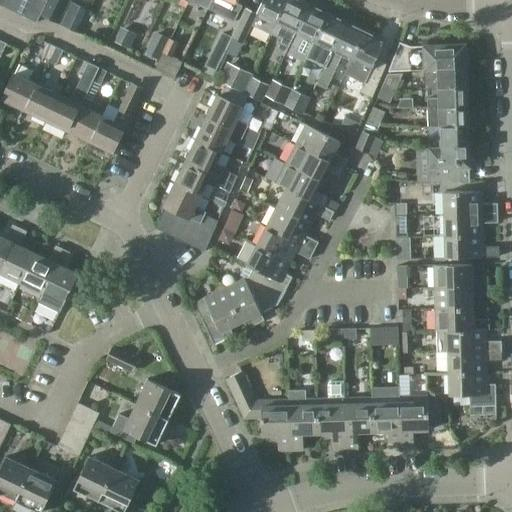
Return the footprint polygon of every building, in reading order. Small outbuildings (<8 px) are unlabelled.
[(15,12),(20,0),(6,0),(4,7),(15,12)] [(26,17),(35,0),(20,0),(15,12),(26,17)] [(37,22),(40,14),(47,1),(44,0),(35,0),(26,17),(37,22)] [(49,0),(42,15),(56,21),(65,0),(49,0)] [(69,0),(58,23),(78,33),(89,10),(69,0)] [(190,0),(189,4),(197,8),(199,4),(209,9),(213,0),(190,0)] [(213,0),(209,9),(235,22),(243,5),(237,2),(238,0),(213,0)] [(247,10),(233,39),(243,44),(252,25),(272,34),(277,24),(288,0),(265,0),(258,15),(247,10)] [(288,0),(277,24),(272,34),(283,39),(277,52),(284,55),(286,53),(308,6),(294,0),(288,0)] [(308,6),(286,53),(292,56),(304,62),(307,55),(327,15),(308,6)] [(307,55),(304,62),(308,53),(326,62),(345,24),(327,15),(307,55)] [(328,63),(318,84),(327,88),(342,56),(351,60),(364,33),(345,24),(326,62),(328,63)] [(159,58),(168,38),(155,31),(145,51),(159,58)] [(127,51),(133,38),(120,32),(114,45),(127,51)] [(221,33),(215,45),(226,50),(232,38),(221,33)] [(351,60),(344,73),(354,78),(365,83),(364,86),(360,92),(373,97),(386,65),(376,60),(383,46),(380,45),(381,41),(364,33),(351,60)] [(174,82),(182,65),(172,60),(179,45),(182,39),(173,35),(170,41),(171,41),(155,73),(174,82)] [(48,61),(54,48),(46,44),(39,57),(48,61)] [(411,46),(400,44),(389,71),(426,70),(465,68),(465,62),(468,62),(468,50),(465,50),(465,45),(411,46)] [(56,65),(62,52),(54,48),(48,61),(56,65)] [(220,62),(209,57),(202,72),(213,77),(220,62)] [(24,110),(37,84),(28,80),(33,70),(18,63),(1,98),(24,110)] [(240,93),(248,78),(249,75),(224,63),(215,81),(240,93)] [(426,88),(437,88),(466,87),(465,68),(426,70),(426,88)] [(100,87),(106,73),(98,69),(91,83),(100,87)] [(393,93),(401,74),(386,74),(380,87),(393,93)] [(259,102),(261,96),(266,86),(248,78),(240,93),(259,102)] [(58,94),(46,120),(68,131),(80,105),(91,83),(83,79),(72,101),(58,94)] [(280,106),(288,90),(269,80),(266,86),(261,96),(280,106)] [(46,120),(58,94),(37,84),(24,110),(46,120)] [(253,142),(256,134),(243,128),(245,126),(236,122),(242,109),(238,107),(244,97),(222,86),(217,97),(206,119),(253,142)] [(112,152),(141,92),(130,87),(116,115),(106,111),(103,116),(102,116),(89,142),(112,152)] [(388,103),(393,93),(380,87),(376,97),(388,103)] [(427,108),(467,106),(466,87),(437,88),(437,98),(427,98),(427,108)] [(299,115),(307,99),(288,90),(280,106),(299,115)] [(89,142),(102,116),(80,105),(68,131),(89,142)] [(427,128),(439,127),(467,126),(467,106),(427,108),(427,128)] [(379,124),(383,113),(371,108),(366,119),(379,124)] [(266,132),(275,112),(267,109),(259,129),(266,132)] [(344,168),(348,159),(333,152),(339,142),(290,117),(286,126),(301,133),(295,144),(344,168)] [(253,142),(206,119),(195,141),(221,153),(227,140),(235,144),(235,145),(248,151),(253,142)] [(374,136),(379,124),(366,119),(363,128),(361,131),(374,136)] [(358,139),(361,131),(363,128),(348,121),(343,133),(358,139)] [(429,147),(468,146),(467,126),(439,127),(439,138),(428,138),(429,147)] [(368,149),(374,136),(361,131),(358,139),(356,144),(368,149)] [(210,175),(221,153),(195,141),(185,162),(210,175)] [(339,177),(344,168),(295,144),(286,163),(319,180),(324,169),(339,177)] [(430,184),(469,183),(469,166),(468,146),(429,147),(430,184)] [(200,196),(210,175),(185,162),(174,184),(200,196)] [(324,206),(328,198),(314,191),(319,180),(286,163),(276,182),(285,187),(324,206)] [(224,170),(220,178),(234,184),(237,176),(224,170)] [(246,177),(240,190),(248,193),(254,180),(246,177)] [(220,179),(216,186),(230,193),(233,185),(234,184),(220,178),(220,179)] [(215,230),(218,223),(204,216),(205,213),(194,208),(200,196),(174,184),(164,205),(166,206),(215,230)] [(330,221),(334,211),(324,206),(285,187),(276,206),(310,223),(315,213),(330,221)] [(481,202),(481,189),(444,191),(445,213),(497,211),(497,201),(481,202)] [(328,198),(324,206),(334,211),(338,203),(328,198)] [(407,203),(397,203),(397,214),(407,214),(407,203)] [(204,252),(215,230),(166,206),(155,228),(204,252)] [(315,249),(319,240),(305,233),(310,223),(276,206),(266,225),(315,249)] [(229,216),(241,222),(244,215),(232,210),(231,210),(229,216)] [(441,234),(445,234),(486,233),(486,221),(498,221),(497,211),(445,213),(440,213),(441,234)] [(396,216),(397,228),(407,228),(407,216),(396,216)] [(0,267),(19,229),(12,225),(5,240),(0,237),(0,267)] [(310,258),(315,249),(266,225),(257,244),(290,261),(296,251),(310,258)] [(0,273),(19,283),(33,254),(19,246),(26,232),(19,229),(0,267),(0,273)] [(220,237),(218,240),(230,245),(234,234),(223,229),(220,237)] [(487,245),(486,233),(445,234),(446,256),(499,254),(499,244),(487,245)] [(278,303),(292,276),(285,272),(290,261),(257,244),(246,265),(253,268),(248,276),(278,303)] [(41,293),(62,250),(55,246),(48,261),(33,254),(19,283),(41,293)] [(62,304),(77,275),(62,267),(69,253),(62,250),(41,293),(62,304)] [(473,275),(472,262),(434,264),(435,286),(488,284),(488,275),(473,275)] [(264,319),(260,312),(278,303),(248,276),(224,288),(240,322),(251,316),(254,324),(264,319)] [(436,306),(474,304),(473,295),(488,294),(488,284),(435,286),(436,306)] [(214,343),(232,335),(228,327),(240,322),(224,288),(194,301),(214,343)] [(474,318),(474,314),(474,304),(436,306),(437,329),(448,329),(485,328),(489,328),(489,318),(474,318)] [(21,309),(17,318),(27,323),(31,314),(21,309)] [(404,330),(413,330),(412,309),(404,309),(404,330)] [(485,339),(485,328),(448,329),(449,350),(502,348),(501,339),(485,339)] [(341,330),(323,331),(323,341),(341,341),(341,330)] [(356,330),(342,330),(342,341),(356,340),(356,330)] [(404,351),(413,351),(413,330),(404,330),(404,351)] [(301,332),(301,342),(313,342),(313,332),(301,332)] [(129,370),(135,359),(112,348),(110,347),(104,358),(129,370)] [(449,372),(487,371),(486,359),(502,358),(502,348),(449,350),(449,372)] [(256,400),(242,371),(227,377),(246,417),(262,417),(262,434),(277,434),(277,449),(291,449),(289,399),(256,400)] [(487,382),(487,371),(449,372),(450,394),(469,394),(470,405),(482,404),(483,413),(497,412),(495,382),(487,382)] [(169,420),(181,395),(148,379),(136,405),(169,420)] [(347,447),(345,397),(344,381),(331,381),(328,384),(328,397),(317,398),(319,432),(334,432),(334,448),(347,447)] [(305,398),(305,390),(289,390),(289,399),(291,449),(304,448),(303,433),(319,432),(317,398),(305,398)] [(428,396),(428,394),(400,395),(402,446),(414,445),(414,429),(429,429),(429,422),(443,422),(442,401),(439,401),(439,395),(428,396)] [(402,446),(400,395),(373,396),(374,431),(389,430),(389,446),(402,446)] [(347,447),(359,447),(359,431),(374,431),(373,396),(345,397),(347,447)] [(94,424),(99,413),(77,402),(72,413),(94,424)] [(169,420),(136,405),(129,418),(120,413),(111,432),(134,444),(137,436),(156,446),(169,420)] [(88,435),(94,424),(72,413),(66,424),(88,435)] [(0,445),(10,425),(0,419),(0,445)] [(83,446),(88,435),(66,424),(61,436),(83,446)] [(78,457),(83,446),(61,436),(56,447),(78,457)] [(98,501),(114,468),(89,456),(73,489),(98,501)] [(0,493),(15,501),(31,469),(6,457),(0,468),(0,493)] [(121,511),(124,511),(139,481),(114,468),(98,501),(121,511)] [(37,511),(40,511),(56,481),(31,469),(15,501),(37,511)]
